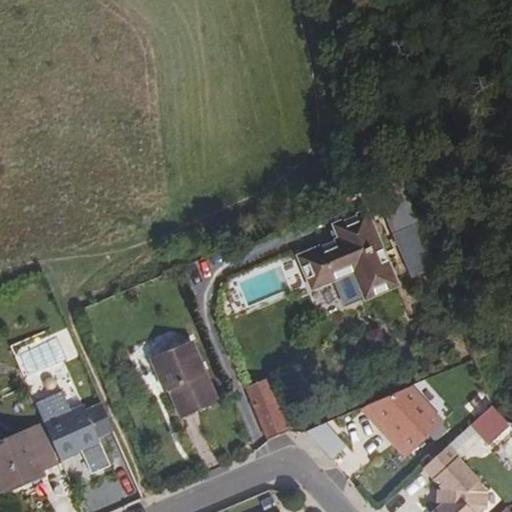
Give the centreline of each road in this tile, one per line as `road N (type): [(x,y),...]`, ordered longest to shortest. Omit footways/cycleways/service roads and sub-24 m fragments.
road 1 (track): [(345,0),(304,173),(0,282)]
road 2 (track): [(304,173),(366,158),(463,192),(511,283)]
road 3 (residential): [(173,511),(297,461),(343,511)]
